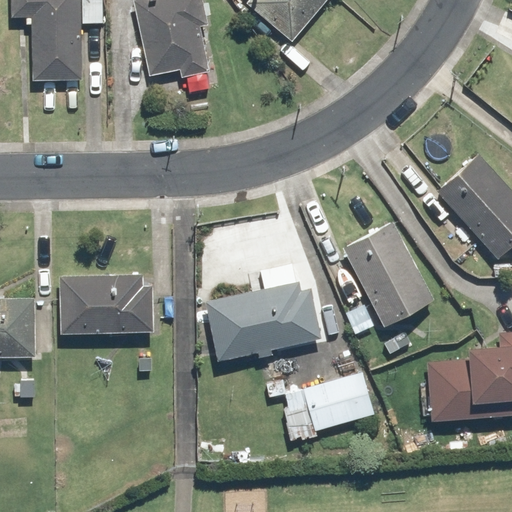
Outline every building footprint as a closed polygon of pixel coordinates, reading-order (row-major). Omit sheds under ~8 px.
[(9,0),(10,18),(30,17),(31,80),(80,79),(79,24),(102,23),(101,0),(9,0)] [(200,0),(131,0),(148,75),(177,68),(179,77),(208,70),(204,55),(213,53),(200,0)] [(248,0),(291,36),(322,0),(248,0)] [(511,190),(478,152),(437,189),(498,257),(511,244),(511,190)] [(392,220),(342,247),(383,324),(433,297),(392,220)] [(57,276),(59,333),(151,331),(150,285),(141,286),(141,274),(57,276)] [(297,281),(204,301),(216,359),(319,338),(309,288),(299,290),(297,281)] [(32,297),(0,297),(0,356),(33,356),(32,297)] [(511,331),(496,332),(496,346),(465,347),(466,358),(423,360),(427,420),(511,415),(511,331)] [(313,431),(371,416),(358,365),(346,368),(341,350),(289,364),(295,388),(282,392),(288,412),(307,407),(313,431)]
